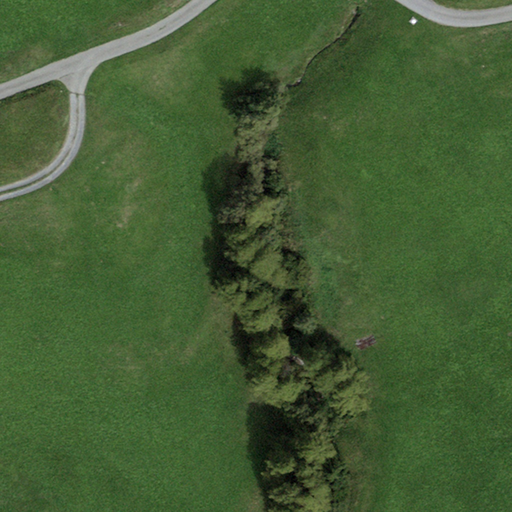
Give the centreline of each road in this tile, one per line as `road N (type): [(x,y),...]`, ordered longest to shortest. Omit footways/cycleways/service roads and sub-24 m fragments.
road 1 (unclassified): [(204,0),(151,34),(0,92)]
road 2 (track): [(0,193),(45,176),(69,149),(77,64)]
